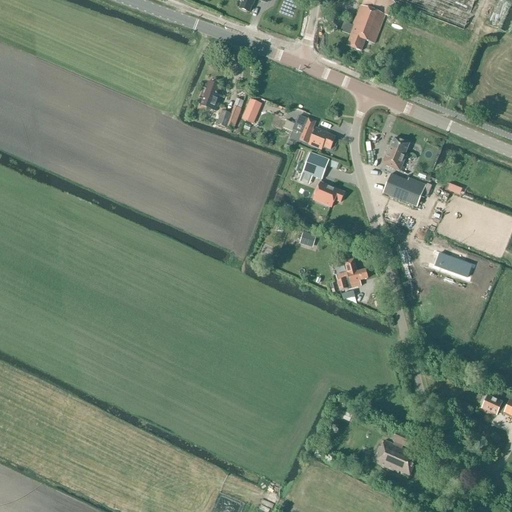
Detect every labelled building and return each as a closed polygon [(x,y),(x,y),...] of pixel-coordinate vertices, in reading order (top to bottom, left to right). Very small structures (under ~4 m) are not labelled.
[(256,0),(266,4),(267,0),(237,0),(237,1),(242,3),(240,9),(249,13),(252,6),(253,6),(255,0),(256,0)] [(464,30),(475,0),(364,0),(362,7),(360,6),(353,26),(344,23),(341,32),(351,36),(347,46),(361,52),(365,41),(374,44),(385,16),(390,17),(391,13),(427,27),(431,18),(464,30)] [(216,112),(222,97),(217,95),(220,87),(209,83),(200,107),(199,106),(198,111),(206,114),(207,109),(216,112)] [(241,110),(244,103),(236,100),(233,107),(234,108),(241,110)] [(250,101),(242,120),(248,122),(250,119),(254,112),(251,111),(255,103),(250,101)] [(276,115),(286,119),(288,113),(279,109),(279,110),(271,107),(270,110),(277,113),(276,115)] [(233,131),(241,110),(234,108),(227,128),(233,131)] [(226,128),(230,117),(223,114),(218,125),(226,128)] [(308,120),(298,116),(292,131),(302,135),(299,141),(308,145),(308,146),(321,151),(322,148),(330,151),(336,138),(329,135),(329,134),(314,128),(317,122),(308,119),(308,120)] [(381,165),(400,173),(407,155),(406,155),(410,145),(394,138),(390,148),(388,148),(381,165)] [(310,155),(303,173),(322,180),(329,162),(310,155)] [(408,182),(391,175),(383,194),(417,208),(426,185),(409,179),(408,182)] [(457,196),(461,190),(448,184),(444,190),(457,196)] [(331,188),(327,186),(323,195),(326,197),(324,202),(331,206),(334,200),(340,203),(345,193),(331,187),(331,188)] [(310,247),(313,238),(314,236),(303,232),(302,235),(299,244),(310,247)] [(268,263),(274,251),(262,246),(256,258),(268,263)] [(472,267),(438,255),(434,266),(467,279),(472,267)] [(357,272),(357,271),(354,259),(344,262),(347,272),(352,290),(362,288),(360,281),(367,279),(365,270),(357,272)] [(348,291),(352,290),(347,272),(336,275),(340,291),(348,289),(348,291)] [(511,401),(510,401),(508,406),(487,397),(482,409),(497,415),(498,412),(504,414),(505,412),(511,414),(511,401)] [(342,408),(340,414),(351,419),(353,413),(342,408)] [(409,449),(414,438),(398,431),(393,441),(409,449)] [(408,452),(384,441),(381,448),(380,447),(373,462),(398,473),(399,472),(409,476),(417,458),(407,454),(408,452)]
